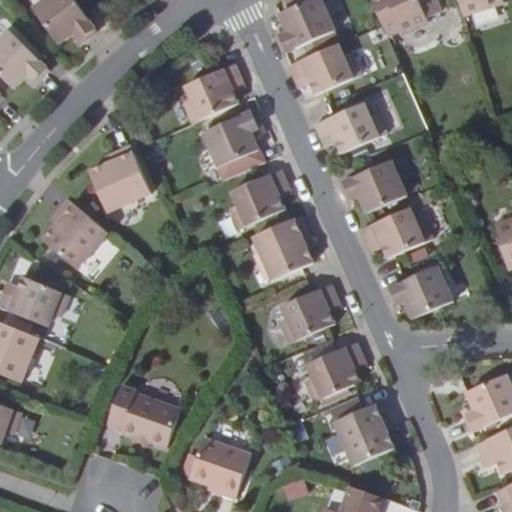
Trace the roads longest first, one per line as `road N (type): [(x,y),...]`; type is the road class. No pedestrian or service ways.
road 1 (residential): [(237,0),(394,348)]
road 2 (residential): [(9,182),(127,56),(196,3)]
road 3 (residential): [(394,348),(443,459),(445,511)]
